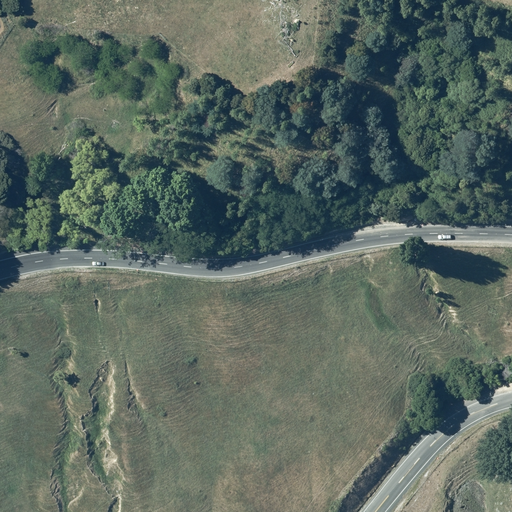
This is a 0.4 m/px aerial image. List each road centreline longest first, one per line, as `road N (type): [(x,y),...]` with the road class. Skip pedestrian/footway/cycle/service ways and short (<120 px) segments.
road 1 (secondary): [(511,234),(363,237),(239,266),(80,259),(0,271)]
road 2 (secondary): [(376,511),(433,442),(464,418),(511,400)]
